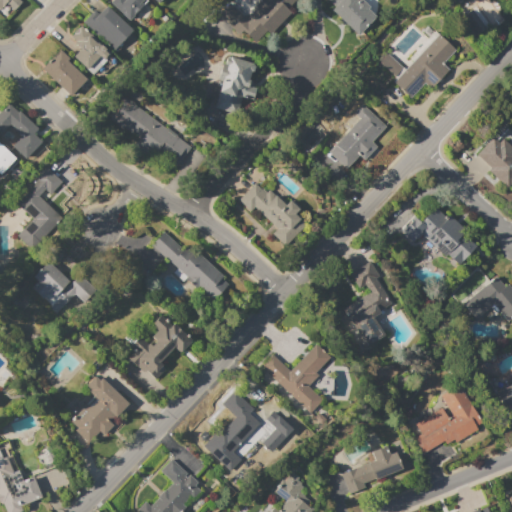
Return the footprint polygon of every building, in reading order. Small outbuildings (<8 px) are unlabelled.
[(0,0),(17,0),(9,9),(4,5),(0,9),(0,0)] [(146,0),(126,21),(108,3),(110,0),(146,0)] [(217,16),(229,3),(246,19),(256,8),(253,6),(259,0),(297,0),(287,10),(290,13),(268,36),(265,33),(255,44),(242,32),(238,35),(217,16)] [(326,0),(360,0),(368,7),(366,9),(375,17),(357,35),(330,10),(334,7),(326,0)] [(106,6),(132,31),(112,51),(82,23),(94,11),(97,14),(106,6)] [(458,18),(472,36),(484,27),(470,9),(458,18)] [(92,74),(73,56),(79,50),(76,47),(78,45),(70,37),(73,34),(73,33),(74,31),(75,30),(77,29),(78,29),(80,26),(83,29),(84,28),(86,31),(89,34),(110,54),(104,60),(105,61),(92,74)] [(392,83),(395,79),(378,63),(387,54),(404,70),(412,62),(408,59),(434,31),(454,49),(441,63),(447,69),(430,88),(424,83),(409,99),(392,83)] [(41,69),(59,50),(68,59),(66,61),(85,80),(68,98),(55,85),(56,83),(41,69)] [(213,108),(221,81),(216,79),(221,64),(223,64),(225,57),(228,58),(228,56),(251,63),(251,65),(253,67),(251,72),(249,72),(246,79),(250,81),(249,86),(254,88),(250,100),(240,97),(235,115),(213,108)] [(190,147),(180,161),(159,146),(155,152),(149,147),(145,153),(132,144),(136,138),(123,128),(121,130),(106,119),(124,96),(135,104),(134,105),(190,147)] [(0,112),(8,104),(17,113),(18,112),(36,129),(31,134),(40,142),(24,159),(13,148),(23,138),(9,124),(0,134),(0,112)] [(326,152),(358,118),(352,113),(361,104),(384,126),(370,142),(375,147),(363,160),(358,155),(344,169),(326,152)] [(476,155),(492,137),(498,143),(502,139),(511,148),(511,187),(509,185),(506,188),(487,171),(490,168),(476,155)] [(0,174),(0,145),(7,152),(5,155),(12,162),(0,174)] [(56,214),(51,219),(55,223),(45,234),(31,221),(32,220),(15,203),(29,189),(31,190),(36,184),(35,183),(36,182),(33,178),(44,166),(61,182),(48,194),(44,190),(38,197),(56,214)] [(238,200),(253,184),(260,190),(261,189),(265,192),(268,190),(274,196),(276,194),(285,204),(288,201),(290,202),(291,200),(298,207),(296,208),(298,210),(293,214),(304,224),(284,246),(271,234),(275,229),(253,208),(250,211),(238,200)] [(400,232),(414,218),(419,223),(434,207),(446,219),(449,216),(466,233),(461,238),(472,249),(457,264),(446,254),(443,257),(420,235),(415,240),(414,239),(411,242),(400,232)] [(150,245),(162,232),(182,250),(186,245),(221,276),(219,278),(226,285),(211,300),(197,287),(195,289),(185,280),(186,278),(186,277),(181,282),(171,273),(176,268),(150,245)] [(32,277),(46,261),(52,267),(53,266),(63,276),(62,277),(68,282),(63,287),(65,289),(73,280),(88,294),(81,301),(74,294),(55,314),(48,307),(55,300),(48,292),(41,299),(30,288),(36,281),(32,277)] [(342,309),(369,292),(364,284),(357,288),(349,274),(368,262),(377,276),(374,279),(389,304),(377,311),(378,313),(371,317),(382,335),(365,346),(342,309)] [(462,304),(495,277),(503,287),(507,284),(511,290),(511,316),(506,322),(493,305),(475,319),(462,304)] [(28,304),(22,310),(20,308),(18,310),(10,302),(15,297),(19,301),(21,298),(28,304)] [(154,380),(144,371),(142,372),(132,363),(139,354),(130,346),(137,338),(147,346),(148,345),(151,347),(155,342),(150,338),(156,331),(150,325),(159,315),(170,326),(172,323),(176,327),(177,326),(182,330),(181,331),(190,340),(179,353),(172,347),(158,362),(161,365),(160,366),(164,369),(154,380)] [(184,327),(188,323),(193,328),(190,332),(184,327)] [(259,367),(271,355),(289,371),(314,344),(328,358),(314,373),(316,376),(306,387),(320,400),(308,413),(259,367)] [(70,421),(81,409),(80,408),(85,403),(86,404),(92,397),(88,392),(89,391),(84,386),(93,376),(99,381),(101,379),(128,404),(114,418),(113,416),(108,421),(112,425),(102,436),(97,431),(86,442),(74,431),(77,428),(70,421)] [(413,439),(420,435),(414,424),(440,408),(447,418),(451,416),(439,396),(457,384),(480,423),(474,427),(475,430),(454,443),(452,440),(445,444),(443,441),(422,453),(413,439)] [(495,393),(511,384),(511,424),(511,425),(495,393)] [(202,446),(221,426),(224,428),(234,417),(221,404),(233,391),(253,410),(249,414),(258,423),(231,452),(240,460),(228,472),(216,460),(202,446)] [(290,428),(271,410),(263,419),(272,428),(259,442),(269,451),(290,428)] [(339,474),(372,461),(369,452),(385,445),(389,454),(394,452),(401,469),(373,480),(373,479),(362,483),(364,487),(347,494),(339,474)] [(5,511),(2,504),(0,504),(0,454),(2,459),(6,457),(12,473),(17,471),(21,482),(32,477),(41,498),(19,507),(21,511),(5,511)] [(138,511),(136,510),(144,502),(149,507),(157,499),(156,498),(163,490),(164,491),(171,483),(159,471),(170,459),(186,473),(183,476),(185,478),(188,474),(196,482),(193,486),(199,491),(192,498),(189,495),(180,504),(184,508),(180,511),(138,511)] [(268,511),(273,507),(276,510),(283,501),(271,491),(281,480),(284,482),(291,472),(302,481),(299,485),(301,487),(298,492),(309,501),(306,505),(312,510),(310,511),(268,511)]
